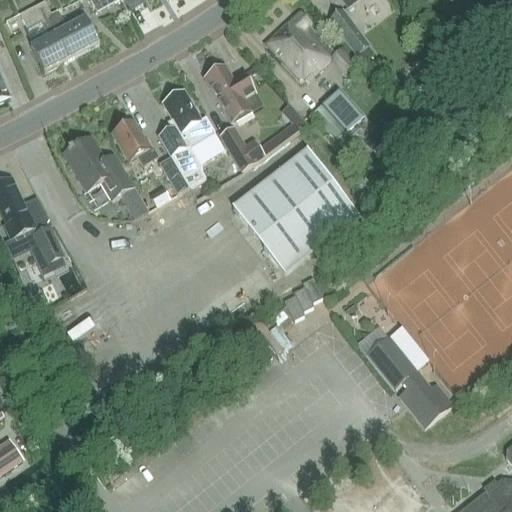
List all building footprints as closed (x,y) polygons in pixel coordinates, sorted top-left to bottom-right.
[(119,0),(89,0),(97,15),(121,3),(119,0)] [(145,7),(141,0),(122,0),(132,15),(145,7)] [(364,0),(339,0),(349,12),(364,0)] [(48,18),(51,17),(45,5),(20,18),(28,32),(27,33),(35,49),(31,51),(45,76),(72,62),(48,18)] [(72,62),(99,47),(85,22),(66,32),(56,14),(51,17),(48,18),(72,62)] [(314,78),(336,57),(310,29),(311,28),(300,15),(266,48),(301,85),(311,75),(314,78)] [(370,51),(343,15),(330,24),(358,61),(370,51)] [(469,28),(479,46),(492,38),(482,21),(469,28)] [(225,72),(206,83),(228,122),(232,129),(263,111),(246,82),(257,76),(254,72),(244,78),(243,77),(232,83),(225,72)] [(0,80),(0,106),(10,103),(0,80)] [(339,93),(322,109),(346,136),(363,120),(339,93)] [(173,132),(159,140),(171,162),(183,182),(189,192),(206,182),(201,172),(203,171),(201,168),(226,154),(207,120),(201,123),(185,95),(162,107),(171,124),(169,125),(173,132)] [(144,169),(158,161),(147,142),(145,144),(134,126),(112,139),(128,166),(138,160),(144,169)] [(219,141),(242,177),(257,168),(256,167),(264,161),(254,145),(246,150),(234,131),(219,141)] [(113,160),(104,165),(91,142),(65,158),(87,196),(102,187),(112,205),(132,192),(113,160)] [(284,278),(359,221),(307,154),(233,211),(284,278)] [(183,182),(171,162),(160,168),(177,199),(189,192),(183,182)] [(13,184),(0,189),(0,215),(12,243),(34,233),(13,184)] [(47,269),(64,261),(50,232),(33,239),(47,269)] [(200,304),(211,302),(206,273),(196,275),(200,304)] [(296,300),(285,305),(295,325),(305,319),(303,316),(314,310),(312,306),(323,300),(313,282),(303,287),(305,291),(294,296),(296,300)] [(59,334),(86,323),(81,311),(54,322),(59,334)] [(360,321),(352,311),(346,316),(354,326),(360,321)] [(369,339),(358,348),(394,394),(403,388),(408,395),(400,401),(408,411),(424,433),(453,409),(437,387),(430,392),(391,341),(389,342),(380,331),(369,339)] [(98,392),(107,405),(152,374),(143,361),(98,392)] [(0,451),(0,480),(23,465),(9,445),(0,451)] [(511,511),(511,449),(506,454),(505,461),(511,469),(511,483),(501,483),(497,486),(494,483),(483,492),(486,495),(464,511),(511,511)]
